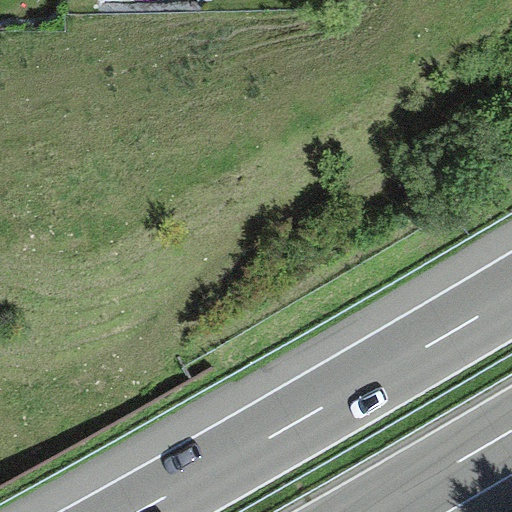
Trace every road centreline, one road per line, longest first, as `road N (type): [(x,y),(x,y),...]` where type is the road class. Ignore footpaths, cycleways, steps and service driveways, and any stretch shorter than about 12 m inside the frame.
road 1 (motorway): [(511,296),(139,511)]
road 2 (motorway): [(376,511),(511,434)]
